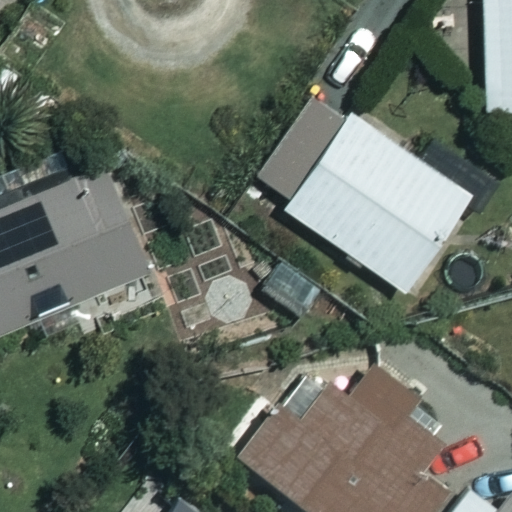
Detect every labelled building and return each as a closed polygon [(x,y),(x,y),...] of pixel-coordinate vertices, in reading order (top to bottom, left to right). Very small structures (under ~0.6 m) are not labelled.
[(511,0),(484,0),(488,107),(511,106),(511,0)] [(361,103),(289,206),(414,293),(486,190),(361,103)] [(111,154),(0,204),(0,338),(162,265),(111,154)] [(308,363),(246,453),(332,511),(440,511),(456,490),(427,470),(460,421),(375,363),(353,395),(308,363)] [(511,511),(511,485),(491,511),(511,511)] [(222,511),(193,490),(175,511),(222,511)]
